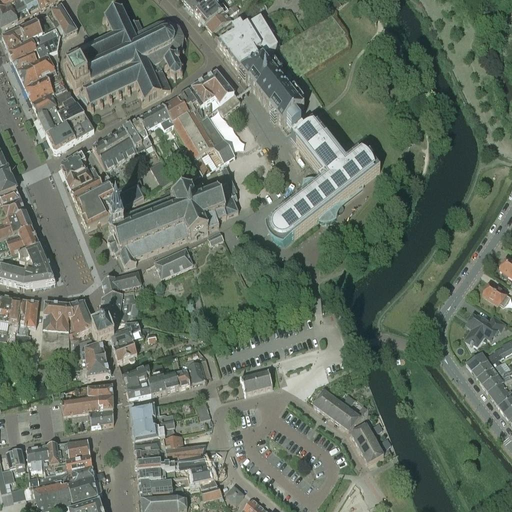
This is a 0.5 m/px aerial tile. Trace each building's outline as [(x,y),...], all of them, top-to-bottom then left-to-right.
[(0,0),(0,11),(2,11),(1,8),(6,6),(13,3),(16,9),(23,6),(31,19),(42,14),(33,0),(0,0)] [(44,0),(33,0),(42,14),(51,9),(44,0)] [(60,4),(57,0),(44,0),(51,9),(60,4)] [(187,0),(183,4),(194,16),(214,0),(187,0)] [(214,0),(194,16),(205,29),(227,12),(219,3),(222,0),(214,0)] [(338,2),(327,9),(332,16),(342,9),(338,2)] [(13,3),(6,6),(8,10),(17,27),(18,26),(31,19),(23,6),(16,9),(13,3)] [(2,11),(0,11),(0,35),(17,27),(8,10),(6,6),(1,8),(2,11)] [(227,12),(205,29),(212,38),(224,29),(225,30),(232,24),(229,21),(239,12),(238,11),(235,8),(231,12),(230,11),(228,13),(227,12)] [(56,33),(60,43),(65,41),(77,36),(61,10),(49,17),(47,18),(56,33)] [(66,64),(64,65),(67,83),(68,83),(76,99),(75,100),(88,114),(89,114),(91,112),(137,91),(144,109),(171,94),(162,75),(159,77),(156,71),(164,67),(169,79),(175,82),(181,79),(181,73),(178,66),(180,65),(179,63),(178,61),(175,61),(182,54),(184,43),(179,33),(176,29),(169,27),(158,29),(144,36),(138,24),(129,28),(122,14),(104,22),(113,40),(95,49),(66,63),(66,64)] [(240,78),(239,78),(240,79),(240,78),(246,85),(245,86),(246,87),(247,86),(251,91),(250,92),(251,93),(252,93),(256,98),(255,99),(256,100),(257,99),(262,105),(261,106),(261,107),(262,106),(267,112),(266,113),(267,113),(268,113),(272,119),(271,119),(272,120),(273,119),(278,125),(277,126),(277,127),(278,126),(281,130),(280,131),(281,132),(282,131),(283,130),(282,130),(283,130),(287,127),(288,127),(295,121),(295,120),(302,114),(302,115),(303,114),(304,113),(303,113),(284,89),(284,88),(289,84),(291,86),(304,78),(346,51),(347,50),(348,48),(348,47),(348,45),(347,43),(344,38),(345,37),(346,37),(346,36),(331,17),(278,51),(275,53),(281,62),(269,70),(264,63),(240,78)] [(219,47),(217,47),(226,58),(226,59),(230,64),(238,74),(239,75),(240,76),(256,66),(259,64),(254,56),(257,59),(261,56),(264,60),(275,53),(278,51),(276,48),(279,46),(263,19),(254,25),(247,29),(242,32),(240,29),(237,30),(232,33),(234,37),(219,47)] [(31,44),(47,37),(40,23),(36,25),(24,30),(31,44)] [(31,44),(24,30),(1,41),(8,56),(31,44)] [(47,37),(31,44),(8,56),(13,67),(13,68),(35,56),(39,65),(58,57),(60,43),(56,33),(47,37)] [(35,56),(13,68),(17,77),(39,65),(35,56)] [(39,65),(17,77),(21,85),(58,67),(58,57),(39,65)] [(58,76),(58,67),(21,85),(24,93),(58,76)] [(62,84),(58,76),(24,93),(28,101),(62,84)] [(216,77),(203,85),(216,103),(215,103),(219,110),(233,97),(216,77)] [(66,92),(62,84),(28,101),(32,110),(66,92)] [(191,93),(188,94),(200,111),(200,112),(203,110),(204,110),(215,103),(216,103),(203,85),(191,92),(191,93)] [(66,92),(32,110),(38,122),(71,103),(66,92)] [(179,103),(163,111),(170,123),(174,130),(190,159),(189,159),(193,165),(195,168),(195,167),(203,180),(224,167),(213,150),(224,144),(212,128),(207,121),(204,124),(202,121),(202,116),(200,112),(200,111),(188,94),(178,101),(179,103)] [(233,97),(219,110),(216,112),(222,120),(240,107),(234,99),(233,97)] [(71,103),(38,122),(46,141),(83,118),(71,103)] [(157,112),(147,118),(150,125),(156,122),(160,128),(164,136),(174,130),(170,123),(163,111),(162,109),(157,112)] [(84,119),(83,118),(46,141),(54,157),(57,158),(76,146),(94,135),(84,119)] [(147,118),(138,124),(145,137),(160,128),(156,122),(150,125),(147,118)] [(138,124),(126,130),(140,154),(144,152),(144,153),(152,149),(148,141),(145,137),(138,124)] [(269,230),(269,231),(269,233),(269,234),(270,236),(270,238),(271,239),(272,241),(273,242),(274,243),(275,244),(276,245),(277,246),(279,247),(281,247),(282,248),(284,248),(285,248),(294,241),(294,242),(295,241),(317,224),(321,226),(326,227),(332,227),(336,224),(337,219),(338,215),(339,215),(340,215),(341,215),(342,215),(343,214),(343,213),(343,212),(343,211),(343,210),(342,209),(345,205),(349,202),(362,192),(363,188),(380,174),(376,169),(372,165),(373,164),(369,159),(362,164),(358,158),(345,168),(312,126),(302,134),(301,133),(291,141),(322,181),(319,184),(318,183),(315,183),(314,182),(313,182),(310,183),(308,183),(306,184),(305,184),(304,185),(303,186),(302,188),(302,190),(301,193),(300,193),(299,193),(298,193),(298,194),(297,194),(297,195),(297,196),(297,197),(297,198),(298,198),(298,199),(294,204),(290,208),(289,212),(283,217),(282,215),(277,220),(278,221),(269,228),(269,229),(269,230)] [(140,154),(126,130),(122,133),(123,134),(120,136),(133,158),(137,156),(140,154)] [(133,158),(120,136),(92,152),(106,175),(133,158)] [(408,137),(407,141),(409,144),(412,145),(415,143),(416,140),(415,137),(411,136),(408,137)] [(235,160),(224,144),(213,150),(224,167),(235,160)] [(65,184),(85,174),(82,167),(86,165),(82,157),(77,159),(62,168),(61,173),(65,184)] [(193,165),(189,159),(178,167),(187,186),(200,181),(193,169),(195,168),(193,165)] [(156,182),(168,176),(161,165),(150,171),(156,182)] [(111,245),(108,246),(112,257),(115,256),(116,260),(119,258),(124,273),(136,268),(134,265),(209,235),(219,231),(217,225),(226,222),(227,222),(226,221),(239,216),(234,205),(237,204),(234,197),(237,196),(226,172),(221,174),(226,187),(214,192),(205,195),(203,190),(179,199),(175,190),(163,195),(164,198),(159,200),(161,206),(120,223),(121,224),(120,224),(119,224),(118,225),(112,227),(111,227),(109,228),(109,229),(111,234),(110,234),(109,237),(110,240),(113,240),(109,241),(111,245)] [(85,174),(65,184),(71,195),(93,184),(87,174),(88,173),(87,173),(85,174)] [(0,177),(0,201),(17,195),(8,174),(0,177)] [(172,184),(168,176),(156,182),(161,191),(172,184)] [(75,205),(95,195),(113,187),(108,178),(99,182),(71,196),(75,205)] [(138,181),(117,192),(116,192),(120,199),(138,190),(142,188),(138,181)] [(113,187),(95,195),(102,208),(120,199),(116,192),(117,192),(113,187)] [(95,195),(75,205),(74,205),(86,234),(109,223),(144,203),(138,190),(120,199),(102,208),(95,195)] [(17,195),(0,201),(0,211),(2,211),(19,204),(20,203),(17,195)] [(21,205),(20,203),(19,204),(2,211),(8,225),(25,218),(21,205)] [(25,218),(8,225),(1,228),(2,230),(0,231),(0,242),(0,244),(32,233),(25,218)] [(0,244),(0,257),(2,263),(16,258),(40,251),(32,233),(0,244)] [(220,236),(208,242),(211,249),(223,243),(220,236)] [(0,287),(24,294),(51,289),(53,284),(40,251),(16,258),(2,263),(0,257),(0,287)] [(186,252),(153,267),(161,284),(194,269),(186,252)] [(499,272),(511,280),(511,286),(510,289),(511,291),(511,264),(507,261),(504,265),(502,265),(500,269),(500,271),(499,272)] [(133,296),(133,297),(141,296),(140,291),(142,290),(138,277),(114,283),(104,286),(102,288),(105,302),(119,299),(119,297),(121,296),(121,298),(133,296)] [(483,297),(503,311),(510,301),(506,299),(507,297),(498,290),(497,291),(490,286),(489,288),(487,288),(483,293),(484,295),(483,297)] [(102,303),(101,313),(101,329),(108,326),(113,340),(124,337),(126,336),(127,329),(135,329),(136,325),(136,320),(130,320),(132,308),(135,308),(133,297),(133,296),(121,298),(121,296),(119,297),(119,299),(105,302),(102,303)] [(0,314),(0,345),(7,346),(14,303),(4,302),(0,314)] [(14,303),(7,346),(14,347),(16,339),(17,339),(23,305),(14,303)] [(16,339),(14,347),(29,349),(30,339),(28,339),(29,331),(36,332),(38,307),(26,305),(23,305),(17,339),(16,339)] [(73,316),(73,309),(70,310),(45,307),(43,321),(44,321),(43,335),(42,335),(40,365),(69,357),(69,354),(74,354),(74,347),(69,347),(69,341),(70,344),(71,344),(69,324),(69,321),(72,321),(72,317),(73,316)] [(84,307),(73,309),(73,316),(72,317),(72,321),(69,321),(69,324),(71,344),(73,344),(72,340),(78,339),(79,340),(80,339),(80,340),(91,335),(91,333),(95,332),(84,307)] [(474,317),(467,328),(475,334),(468,344),(471,347),(470,348),(472,350),(473,348),(477,351),(484,342),(491,346),(499,335),(500,336),(506,328),(493,319),(493,320),(494,321),(490,327),(474,317)] [(212,324),(203,329),(208,339),(217,334),(212,324)] [(108,326),(101,329),(98,330),(95,332),(91,333),(91,335),(97,348),(97,349),(102,347),(105,346),(110,344),(114,342),(113,340),(108,326)] [(114,342),(110,344),(114,354),(133,347),(134,347),(143,343),(137,328),(135,329),(127,329),(126,336),(124,337),(113,340),(114,342)] [(481,358),(466,367),(472,375),(498,359),(511,351),(511,350),(511,343),(501,348),(502,350),(494,354),(495,356),(484,362),(481,358)] [(84,353),(81,354),(82,362),(83,362),(83,363),(85,363),(105,360),(104,356),(102,347),(97,349),(97,348),(84,353)] [(133,347),(114,354),(118,366),(137,359),(133,347)] [(498,359),(472,375),(477,382),(498,369),(500,368),(497,364),(502,361),(511,355),(511,351),(498,359)] [(85,363),(83,363),(83,373),(86,373),(86,374),(107,370),(105,360),(85,363)] [(200,367),(188,371),(193,389),(205,385),(205,382),(210,380),(206,363),(199,365),(200,367)] [(175,378),(179,392),(190,389),(187,375),(180,377),(177,365),(172,367),(175,378)] [(161,368),(151,371),(153,378),(163,375),(161,368)] [(498,369),(477,382),(482,389),(506,375),(500,368),(498,369)] [(86,374),(86,373),(83,373),(80,373),(81,384),(110,379),(107,370),(86,374)] [(137,388),(148,385),(147,381),(149,380),(150,380),(148,372),(123,381),(127,395),(138,392),(137,388)] [(506,375),(482,389),(487,395),(503,386),(500,382),(508,378),(506,375)] [(270,376),(240,383),(244,399),(272,392),(270,382),(272,382),(270,376)] [(138,392),(127,395),(129,401),(133,404),(136,403),(143,401),(167,396),(163,382),(163,381),(162,378),(159,379),(155,380),(156,384),(154,384),(148,386),(148,385),(137,388),(138,392)] [(163,382),(167,396),(179,392),(175,378),(163,381),(163,382)] [(58,386),(46,387),(47,391),(60,389),(64,385),(64,380),(58,386)] [(503,386),(487,395),(493,403),(510,393),(510,392),(511,391),(511,380),(511,381),(511,382),(503,386)] [(98,407),(113,406),(112,390),(107,391),(107,386),(87,389),(87,391),(75,393),(77,401),(88,399),(88,401),(86,401),(86,403),(98,405),(98,407)] [(510,393),(493,403),(498,409),(511,401),(511,391),(510,392),(510,393)] [(313,409),(320,414),(333,397),(331,396),(329,398),(324,394),(313,409)] [(333,397),(320,414),(327,420),(338,405),(334,401),(335,399),(333,397)] [(66,404),(61,405),(64,421),(89,418),(91,431),(101,430),(114,428),(113,418),(99,419),(98,407),(98,405),(86,403),(86,401),(72,404),(72,398),(65,399),(66,404)] [(511,411),(511,401),(498,409),(504,416),(511,411)] [(338,405),(327,420),(334,425),(347,408),(344,406),(343,408),(338,405)] [(113,406),(98,407),(99,419),(113,418),(113,406)] [(347,408),(334,425),(341,430),(352,415),(347,411),(349,409),(347,408)] [(131,415),(130,415),(132,432),(153,428),(152,424),(157,423),(157,427),(173,424),(172,419),(167,419),(164,418),(159,419),(158,410),(154,411),(154,410),(131,415)] [(352,415),(341,430),(349,435),(360,420),(359,420),(361,418),(358,416),(356,418),(352,415)] [(153,428),(132,432),(134,449),(163,443),(165,443),(163,433),(174,431),(173,424),(157,427),(158,431),(153,432),(153,428)] [(354,444),(373,434),(371,432),(369,433),(366,427),(350,437),(354,444)] [(379,427),(372,430),(376,437),(382,434),(379,427)] [(374,436),(373,434),(354,444),(359,452),(375,443),(372,438),(374,436)] [(181,440),(165,443),(163,443),(165,455),(183,453),(181,440)] [(387,442),(381,445),(384,453),(391,449),(387,442)] [(134,449),(135,459),(164,455),(165,455),(163,443),(134,449)] [(378,449),(375,443),(359,452),(363,460),(382,450),(380,447),(378,449)] [(47,449),(46,450),(49,467),(90,461),(88,444),(67,446),(57,448),(47,449)] [(49,467),(46,450),(33,452),(37,475),(45,474),(45,471),(50,470),(49,467)] [(206,450),(183,453),(165,455),(164,455),(165,465),(166,467),(168,467),(170,467),(202,460),(206,450)] [(382,450),(363,460),(368,468),(384,459),(380,453),(382,452),(382,450)] [(37,475),(33,452),(27,453),(28,468),(31,468),(31,476),(37,475)] [(6,458),(8,471),(15,469),(16,472),(25,470),(21,455),(6,458)] [(164,455),(135,459),(136,469),(165,465),(164,455)] [(170,467),(168,467),(169,474),(169,476),(177,475),(190,474),(207,471),(202,460),(170,467)] [(45,474),(45,480),(68,476),(92,472),(90,461),(69,464),(49,467),(50,470),(45,471),(45,474)] [(165,465),(136,469),(137,477),(169,474),(168,467),(166,467),(165,465)] [(207,471),(190,474),(177,475),(178,482),(187,480),(188,489),(199,487),(213,484),(207,471)] [(92,472),(45,480),(45,481),(38,482),(29,483),(29,476),(25,477),(27,491),(29,490),(42,488),(62,482),(63,488),(93,483),(94,483),(92,472)] [(2,475),(5,488),(9,487),(13,486),(10,473),(9,473),(2,475)] [(169,474),(137,477),(138,486),(173,483),(178,482),(177,475),(169,476),(169,474)] [(42,488),(29,490),(29,492),(32,491),(33,495),(36,511),(57,511),(73,508),(97,501),(93,483),(63,488),(62,482),(42,488)] [(173,483),(138,486),(139,495),(171,491),(174,491),(173,483)] [(213,484),(199,487),(201,495),(217,491),(213,484)] [(171,491),(139,495),(141,504),(178,501),(185,500),(183,489),(174,491),(171,491)] [(217,491),(201,495),(204,505),(219,501),(220,504),(224,503),(222,500),(217,491)] [(234,491),(226,500),(236,509),(244,500),(234,491)] [(23,492),(11,495),(13,505),(25,503),(23,492)] [(178,501),(141,504),(142,511),(187,511),(187,504),(178,501)]
